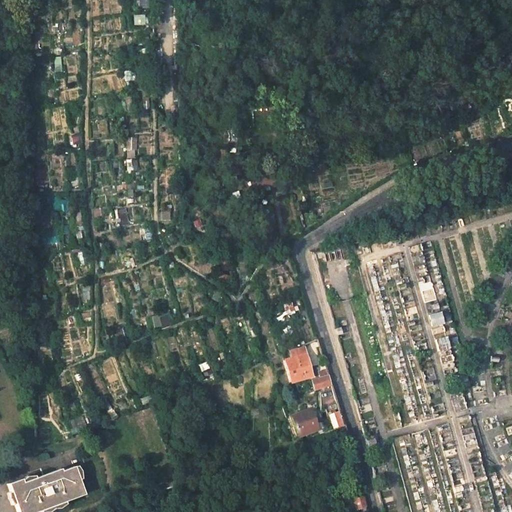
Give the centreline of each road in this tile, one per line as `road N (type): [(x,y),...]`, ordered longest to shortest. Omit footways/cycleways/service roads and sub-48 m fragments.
road 1 (unclassified): [(511,144),(402,184),(300,249),(373,511)]
road 2 (track): [(87,0),(94,355)]
road 3 (track): [(153,111),(154,222),(165,254)]
